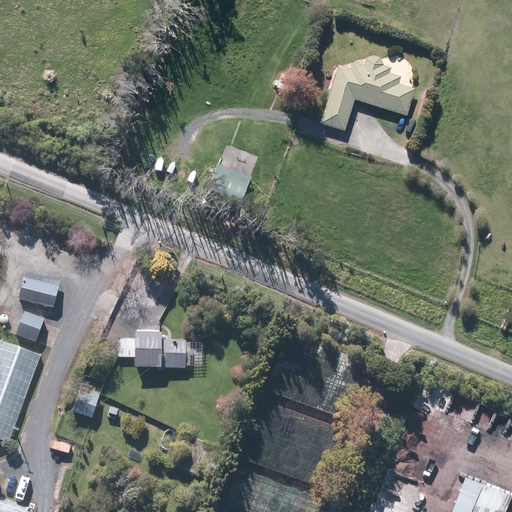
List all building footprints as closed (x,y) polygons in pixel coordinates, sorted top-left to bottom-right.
[(319,125),(343,133),(354,100),(405,117),(414,90),(398,84),(400,79),(388,75),(389,69),(381,66),(382,65),(379,59),(372,57),(365,60),(363,67),(352,63),(350,71),(338,67),(319,125)] [(274,89),(283,91),(287,77),(279,74),(274,89)] [(304,80),(307,88),(315,84),(311,77),(304,80)] [(202,198),(236,210),(248,179),(214,166),(202,198)] [(24,273),(17,299),(52,308),(59,282),(24,273)] [(23,312),(14,336),(34,343),(42,318),(23,312)] [(270,389),(354,421),(376,364),(291,332),(270,389)] [(166,368),(188,368),(188,366),(194,367),(194,343),(189,343),(189,340),(167,341),(167,333),(140,333),(140,336),(136,336),(136,339),(120,339),(120,358),(136,358),(136,366),(141,366),(140,368),(166,368)] [(0,439),(11,443),(43,355),(0,340),(0,439)] [(72,412),(91,419),(99,395),(89,392),(90,388),(81,385),(72,412)] [(244,460),(327,489),(347,431),(265,402),(244,460)] [(106,418),(115,420),(118,410),(109,407),(106,418)] [(122,430),(134,436),(141,421),(129,415),(122,430)] [(182,469),(209,481),(222,450),(195,438),(182,469)] [(241,511),(321,511),(326,500),(256,475),(241,511)] [(463,479),(449,511),(502,511),(509,497),(463,479)] [(0,511),(27,511),(0,502),(0,511)]
